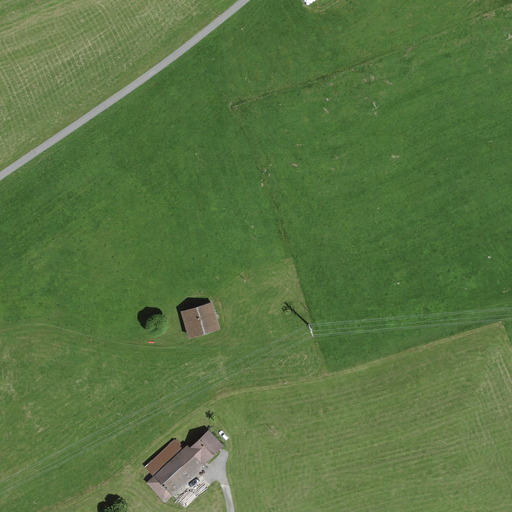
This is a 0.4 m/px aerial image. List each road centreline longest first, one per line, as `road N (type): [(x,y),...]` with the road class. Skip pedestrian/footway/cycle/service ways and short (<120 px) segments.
road 1 (unclassified): [(0,177),(249,0)]
road 2 (track): [(0,327),(46,324),(137,347),(197,352)]
